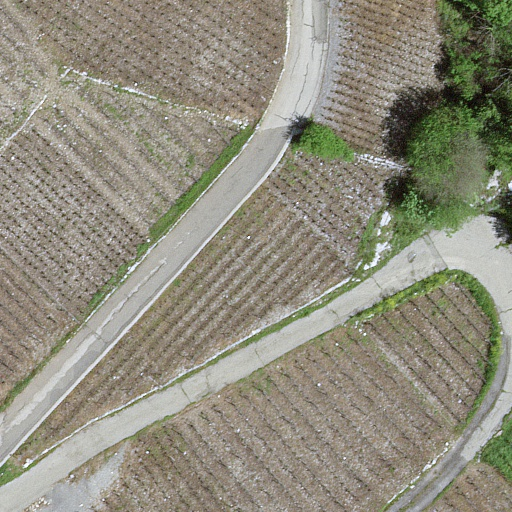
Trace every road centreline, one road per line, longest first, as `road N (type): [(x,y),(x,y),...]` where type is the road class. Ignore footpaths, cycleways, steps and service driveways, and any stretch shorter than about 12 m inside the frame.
road 1 (unclassified): [(511,296),(484,261),(441,250),(61,464),(0,507)]
road 2 (unclassified): [(307,0),(299,72),(259,153),(154,282),(0,446)]
road 3 (unclassified): [(407,511),(511,389)]
